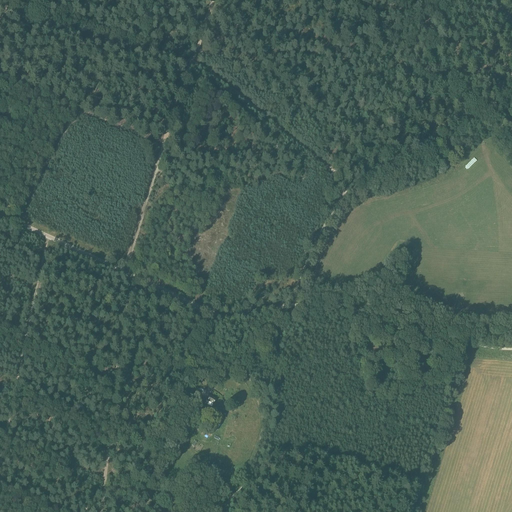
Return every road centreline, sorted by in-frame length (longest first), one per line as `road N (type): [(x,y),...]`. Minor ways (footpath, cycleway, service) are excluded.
road 1 (track): [(130,274),(102,511)]
road 2 (track): [(47,234),(0,462)]
road 3 (track): [(286,304),(393,314),(511,348)]
road 4 (track): [(280,305),(251,344),(251,389),(262,425),(244,480),(222,511)]
road 5 (track): [(121,269),(190,63)]
road 6 (track): [(357,186),(211,70),(190,63)]
road 7 (track): [(190,63),(34,22),(0,5)]
road 8 (track): [(482,118),(353,0)]
road 9 (track): [(280,305),(220,315),(130,274)]
road 10 (track): [(357,186),(482,118)]
road 11 (track): [(286,304),(357,186)]
road 12 (track): [(121,269),(0,212)]
